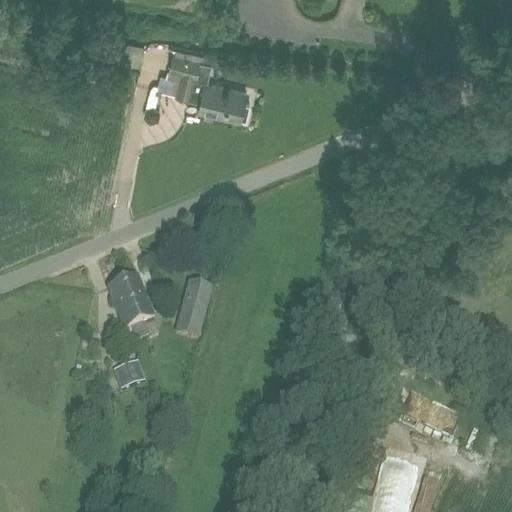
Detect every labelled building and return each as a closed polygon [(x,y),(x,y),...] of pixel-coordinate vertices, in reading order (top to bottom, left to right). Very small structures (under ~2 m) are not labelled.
[(197,112),(239,122),(246,93),(205,83),(209,65),(172,56),(168,71),(166,71),(165,76),(159,75),(156,91),(150,89),(149,93),(148,93),(143,118),(149,124),(158,120),(160,112),(155,107),(159,106),(161,93),(175,96),(188,99),(189,96),(200,99),(197,112)] [(137,277),(122,283),(138,325),(138,326),(142,324),(152,321),(154,320),(137,277)] [(138,325),(122,283),(107,289),(124,332),(130,329),(135,342),(147,337),(144,329),(142,324),(138,326),(138,325)] [(199,339),(212,291),(193,286),(180,334),(199,339)] [(144,382),(137,363),(114,372),(122,391),(144,382)]
